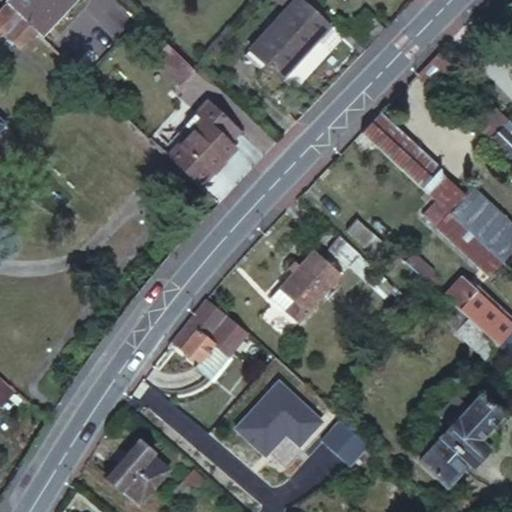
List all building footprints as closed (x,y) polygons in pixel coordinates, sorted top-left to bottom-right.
[(7,0),(4,3),(7,6),(36,34),(40,37),(75,0),(7,0)] [(297,0),(292,0),(283,10),(246,52),(279,82),(327,28),(297,0)] [(272,0),(283,10),(292,0),(272,0)] [(36,34),(7,6),(0,12),(0,32),(20,51),(30,40),(36,34)] [(347,35),(364,52),(367,53),(378,38),(385,30),(369,16),(359,27),(368,36),(364,41),(352,31),(347,35)] [(58,54),(40,37),(36,34),(30,40),(52,61),(58,54)] [(81,46),(67,62),(77,71),(91,56),(81,46)] [(429,60),(416,74),(429,86),(449,64),(436,53),(429,60)] [(463,82),(454,90),(470,106),(478,97),(463,82)] [(175,163),(200,186),(234,149),(229,144),(239,131),(207,101),(196,113),(202,120),(167,156),(175,163)] [(511,122),(494,106),(491,103),(475,120),(511,154),(511,122)] [(368,126),(363,132),(418,182),(435,197),(449,210),(468,190),(445,169),(382,111),(368,126)] [(85,119),(35,172),(95,229),(145,176),(136,166),(85,119)] [(143,158),(136,166),(145,176),(152,182),(160,174),(143,158)] [(468,190),(449,210),(455,216),(501,259),(511,246),(511,223),(471,186),(468,190)] [(449,210),(435,197),(421,212),(436,225),(449,210)] [(449,210),(436,225),(488,273),(501,259),(455,216),(449,210)] [(371,229),(358,217),(347,229),(392,270),(403,257),(371,229)] [(362,252),(342,234),(331,246),(351,264),(362,252)] [(420,273),(425,278),(435,267),(414,248),(404,258),(420,273)] [(315,250),(273,295),(301,320),(342,275),(315,250)] [(446,278),(452,283),(460,274),(454,268),(446,278)] [(484,331),(497,343),(511,326),(511,321),(460,274),(452,283),(442,293),(458,308),(476,325),(484,331)] [(197,332),(184,348),(182,351),(197,362),(199,363),(214,344),(228,356),(246,333),(215,308),(213,309),(207,305),(190,326),(197,332)] [(471,331),(478,337),(484,331),(476,325),(471,331)] [(177,342),(184,348),(197,332),(190,326),(177,342)] [(504,350),(511,356),(511,326),(497,343),(504,350)] [(505,375),(511,368),(511,356),(504,350),(497,343),(484,331),(478,337),(471,345),(505,375)] [(199,363),(197,362),(194,366),(209,379),(228,356),(214,344),(199,363)] [(0,378),(0,404),(1,406),(14,389),(0,378)] [(278,380),(237,425),(264,449),(271,448),(288,431),(301,443),(322,420),(278,380)] [(480,394),(467,408),(452,425),(420,460),(447,484),(466,462),(469,464),(487,443),(478,437),(500,413),(480,394)] [(452,425),(467,408),(459,401),(444,417),(452,425)] [(341,420),(323,441),(349,466),(368,444),(341,420)] [(140,440),(104,477),(119,491),(121,489),(137,504),(168,472),(152,457),(155,453),(140,440)]
